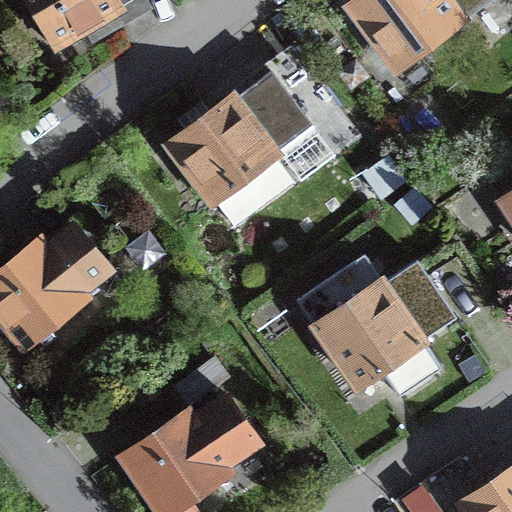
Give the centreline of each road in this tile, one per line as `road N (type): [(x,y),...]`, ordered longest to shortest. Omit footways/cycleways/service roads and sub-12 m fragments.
road 1 (residential): [(234,0),(0,178)]
road 2 (residential): [(335,511),(511,392)]
road 3 (residential): [(0,411),(87,511)]
